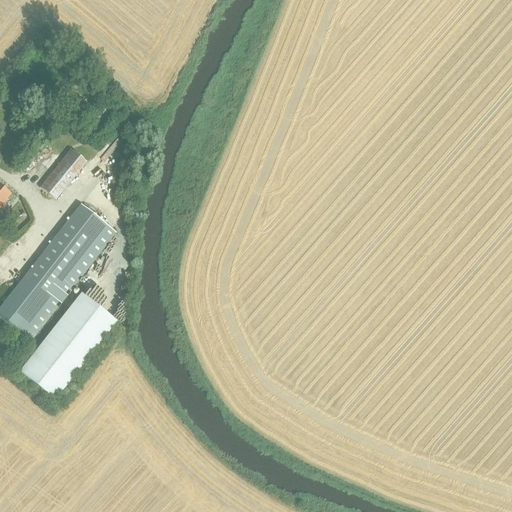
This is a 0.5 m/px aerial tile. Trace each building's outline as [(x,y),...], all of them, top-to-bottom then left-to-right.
[(80,134),(91,143),(111,117),(100,108),(80,134)] [(27,170),(43,146),(36,142),(20,165),(27,170)] [(55,201),(86,163),(70,150),(39,188),(55,201)] [(0,209),(4,205),(2,203),(10,194),(0,186),(0,209)] [(81,206),(0,308),(0,320),(29,343),(116,233),(81,206)] [(55,401),(116,323),(80,295),(19,373),(55,401)]
